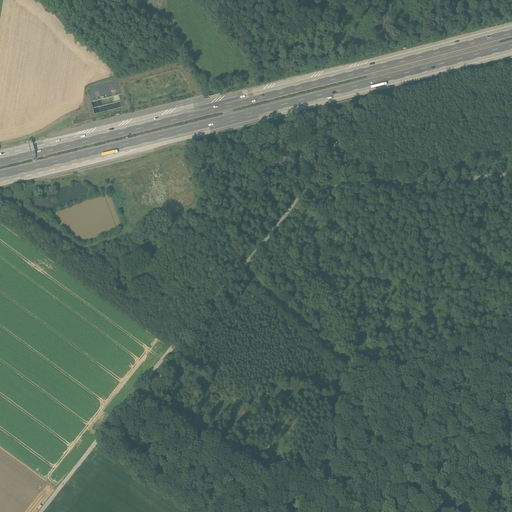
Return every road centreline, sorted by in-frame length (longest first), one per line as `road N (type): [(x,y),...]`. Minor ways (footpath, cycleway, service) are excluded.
road 1 (unclassified): [(40,511),(295,200),(335,181),(425,181),(511,167)]
road 2 (motorway): [(511,29),(0,159)]
road 3 (motorway): [(0,176),(511,49)]
road 4 (track): [(511,365),(474,354),(400,372),(350,364),(346,397),(291,511)]
road 5 (track): [(350,364),(243,264)]
road 6 (track): [(509,367),(488,511)]
